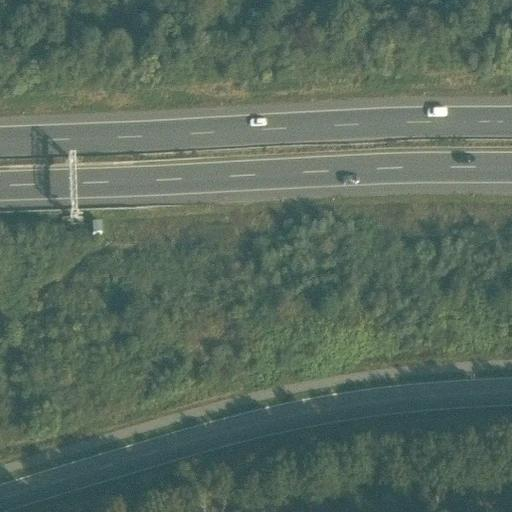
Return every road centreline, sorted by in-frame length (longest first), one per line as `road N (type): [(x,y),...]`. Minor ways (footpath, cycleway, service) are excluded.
road 1 (tertiary): [(0,500),(269,420),(365,402),(511,391)]
road 2 (motorway): [(511,136),(0,146)]
road 3 (motorway): [(0,189),(511,180)]
